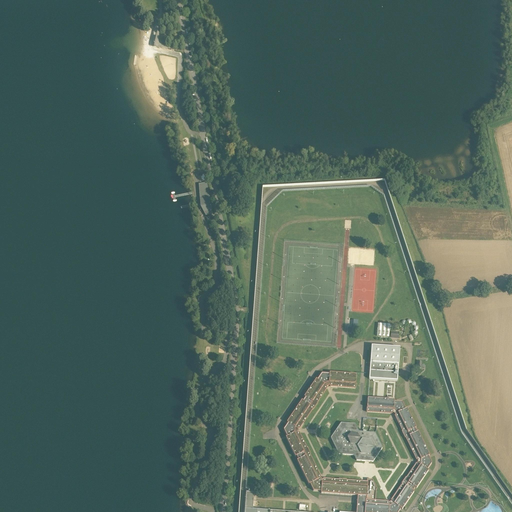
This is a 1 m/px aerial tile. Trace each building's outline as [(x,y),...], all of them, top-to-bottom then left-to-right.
[(162,29),(161,29),(157,43),(157,45),(159,46),(176,49),(177,49),(176,48),(163,43),(161,42),(162,30),(162,29)] [(206,184),(203,184),(203,190),(200,191),(201,200),(209,198),(206,184)] [(209,198),(201,200),(201,207),(206,216),(212,214),(209,198)] [(377,336),(389,337),(390,325),(378,324),(377,336)] [(400,349),(372,347),(372,346),(370,363),(371,363),(398,365),(399,365),(400,348),(400,349)] [(398,365),(371,363),(370,370),(378,370),(378,372),(382,372),(382,370),(386,371),(386,373),(390,373),(390,371),(398,372),(398,365)] [(397,381),(398,372),(390,371),(390,373),(386,373),(386,371),(382,370),(382,372),(378,372),(378,370),(370,370),(369,379),(397,381)] [(367,483),(345,481),(339,480),(339,481),(323,480),(322,481),(319,479),(320,477),(309,455),(310,455),(307,448),(306,449),(299,433),(297,433),(298,429),(299,429),(313,409),(317,404),(317,403),(327,389),(326,387),(329,386),(330,387),(355,389),(356,375),(330,373),(329,375),(322,374),(317,380),(316,380),(304,397),(305,398),(303,402),(301,401),(287,423),(288,424),(283,430),(287,437),(286,438),(295,457),(296,456),(298,460),(297,461),(308,485),(310,484),(313,491),(321,492),(321,493),(357,496),(366,497),(367,483)] [(387,503),(366,501),(364,511),(398,511),(401,509),(402,510),(414,492),(413,491),(415,488),(416,489),(428,471),(427,470),(432,464),(428,456),(429,456),(418,432),(417,433),(415,429),(416,428),(407,409),(406,410),(402,402),(394,402),(394,401),(368,399),(367,413),(392,414),(392,413),(396,415),(395,416),(403,432),(402,433),(406,441),(406,440),(416,460),(418,461),(417,465),(416,465),(406,479),(405,479),(401,484),(402,485),(391,501),(392,502),(388,504),(387,503)] [(375,434),(358,433),(355,425),(341,424),(330,439),(338,455),(353,456),(356,461),(373,462),(382,449),(375,434)] [(244,511),(268,511),(269,511),(252,510),(253,494),(246,494),(244,511)] [(366,497),(357,496),(356,511),(364,511),(366,501),(366,497)]
